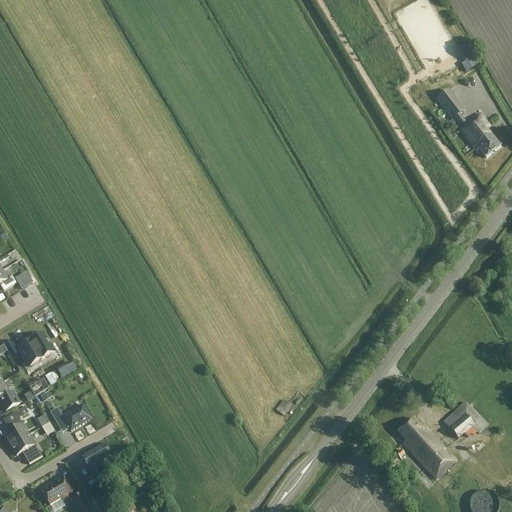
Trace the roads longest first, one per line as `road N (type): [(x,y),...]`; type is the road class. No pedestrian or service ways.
road 1 (tertiary): [(271,511),(511,200)]
road 2 (residential): [(112,430),(29,479),(11,475),(0,455)]
